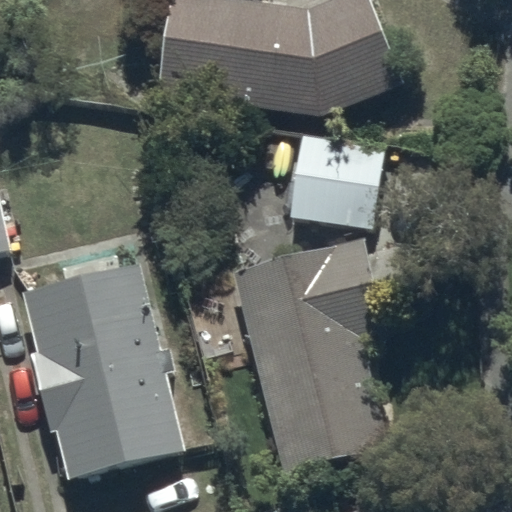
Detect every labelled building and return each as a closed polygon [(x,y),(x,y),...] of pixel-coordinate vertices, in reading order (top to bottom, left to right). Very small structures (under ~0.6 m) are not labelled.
[(326,0),(308,8),(254,0),(172,0),(158,91),(322,116),(403,82),(371,0),(326,0)] [(385,147),(303,134),(289,216),(372,229),(385,147)] [(0,205),(0,251),(8,250),(0,205)] [(365,236),(234,270),(285,471),(389,444),(362,338),(390,331),(365,236)] [(140,263),(22,290),(37,354),(31,355),(48,428),(55,427),(66,476),(182,449),(140,263)]
